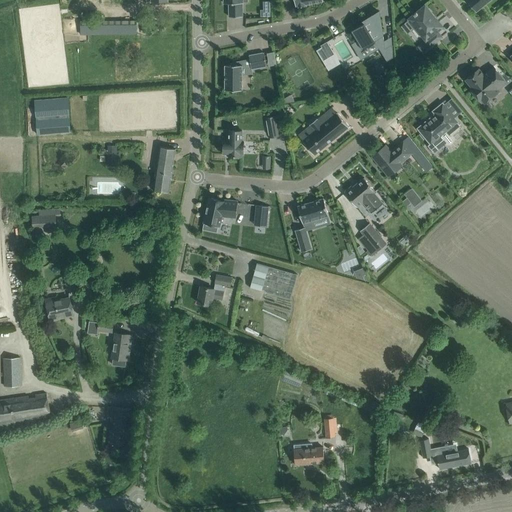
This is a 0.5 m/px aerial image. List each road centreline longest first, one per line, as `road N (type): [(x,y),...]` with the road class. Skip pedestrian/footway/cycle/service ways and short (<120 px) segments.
road 1 (residential): [(480,44),(320,177),(294,187),(193,175)]
road 2 (unclassified): [(155,387),(101,399),(82,379),(81,308),(99,261),(89,237),(67,230)]
road 3 (unclassified): [(155,387),(193,175)]
road 4 (unclassified): [(320,510),(511,471)]
road 5 (residential): [(197,43),(327,19),(361,0)]
road 6 (unclassified): [(193,175),(197,43)]
